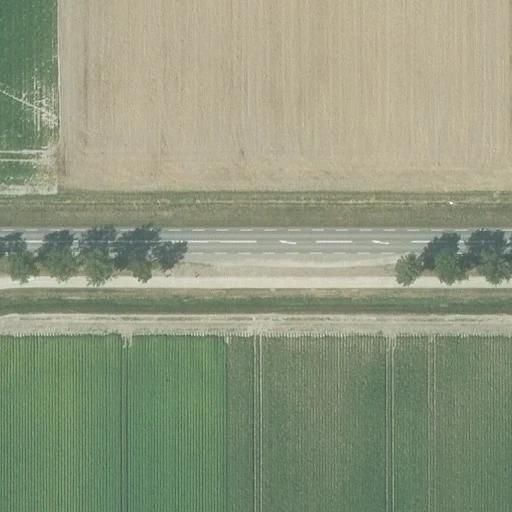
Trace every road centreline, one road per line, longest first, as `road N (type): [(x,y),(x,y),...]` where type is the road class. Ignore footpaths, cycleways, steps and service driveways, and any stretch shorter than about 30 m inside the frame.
road 1 (track): [(0,325),(511,322)]
road 2 (secondary): [(511,243),(0,242)]
